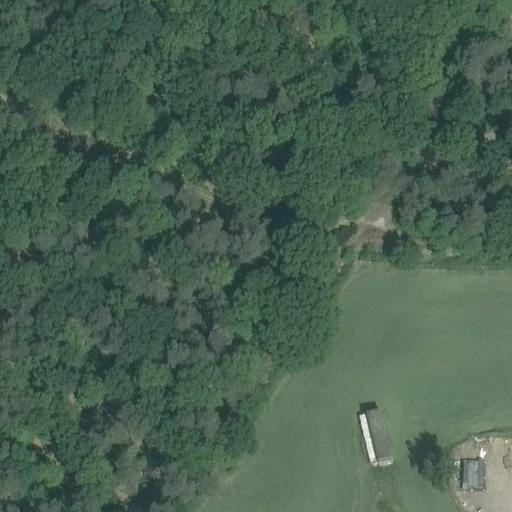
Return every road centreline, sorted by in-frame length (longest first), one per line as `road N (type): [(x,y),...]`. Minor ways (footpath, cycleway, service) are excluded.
road 1 (track): [(488,0),(366,243),(192,511)]
road 2 (track): [(0,105),(275,228),(411,250),(511,254)]
